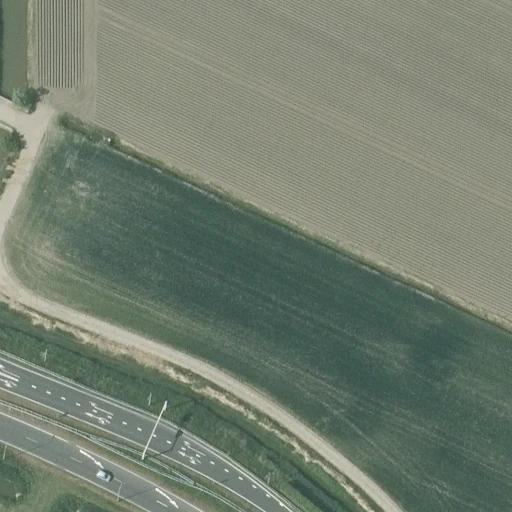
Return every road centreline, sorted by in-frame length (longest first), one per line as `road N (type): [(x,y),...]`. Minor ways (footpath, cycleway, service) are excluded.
road 1 (track): [(0,250),(29,291),(229,369),(386,492),(400,511)]
road 2 (trunk): [(275,511),(178,450),(9,378)]
road 3 (trunk): [(0,428),(168,511)]
